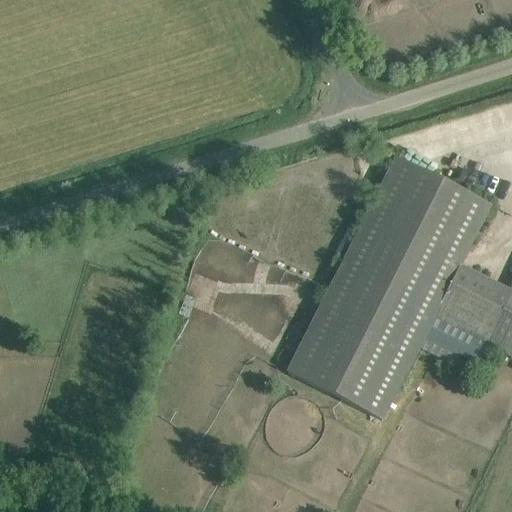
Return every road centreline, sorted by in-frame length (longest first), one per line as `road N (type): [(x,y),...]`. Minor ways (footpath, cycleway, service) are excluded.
road 1 (unclassified): [(0,227),(355,113)]
road 2 (unclassified): [(355,113),(511,66)]
road 3 (unclassified): [(355,113),(302,0)]
